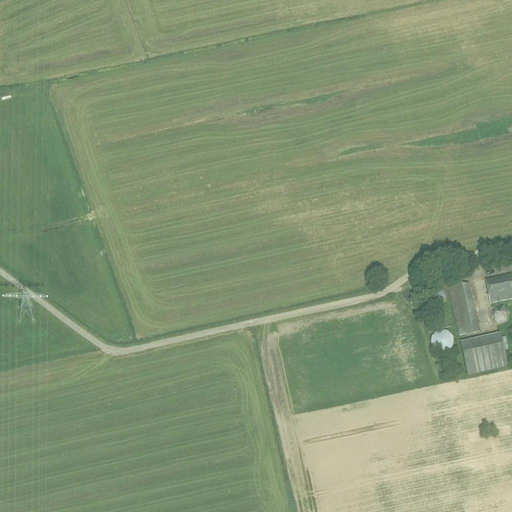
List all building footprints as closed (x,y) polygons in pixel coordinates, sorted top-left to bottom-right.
[(511,274),(485,280),(490,304),(511,299),(511,274)] [(479,331),(468,284),(447,288),(459,336),(479,331)] [(446,301),(443,290),(434,288),(425,294),(428,305),(438,308),(446,301)] [(501,311),(502,320),(511,318),(511,311),(511,309),(501,311)] [(452,347),(453,344),(453,340),(451,336),(448,333),(445,332),(441,331),(437,332),(434,334),(432,338),(431,341),(431,345),(432,348),(434,351),(437,353),(441,354),(444,354),(448,352),(451,350),(452,347)] [(505,353),(504,351),(508,349),(505,337),(501,339),(500,335),(461,344),(468,376),(508,366),(506,361),(511,360),(509,352),(505,353)]
